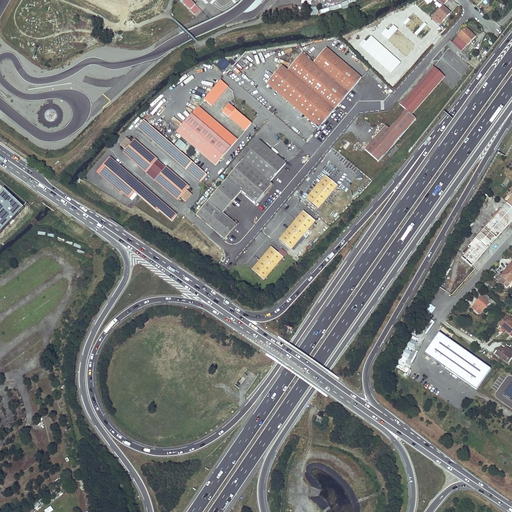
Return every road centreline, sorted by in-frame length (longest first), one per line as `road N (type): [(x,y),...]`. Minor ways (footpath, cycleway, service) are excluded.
road 1 (motorway): [(434,140),(251,401),(217,435),(172,452),(129,444),(111,430),(89,375),(109,326),(142,303),(185,300),(265,339)]
road 2 (motorway): [(511,57),(194,511)]
road 3 (motorway): [(215,511),(511,87)]
road 4 (motorway): [(261,511),(259,479),(273,446),(511,105)]
road 5 (motorway): [(416,443),(373,403),(366,366),(511,117)]
road 6 (residential): [(245,243),(352,114),(397,94),(470,9)]
road 7 (motorway): [(97,222),(127,268),(86,348),(82,386),(150,511)]
road 8 (motorway): [(434,140),(279,311),(249,317),(195,289)]
road 9 (unknown): [(328,144),(260,89),(275,60),(334,45),(388,101)]
road 10 (motorway): [(343,393),(398,445),(411,475),(411,511)]
road 11 (motorway): [(511,34),(434,140)]
road 12 (unknown): [(267,113),(219,71),(170,111)]
